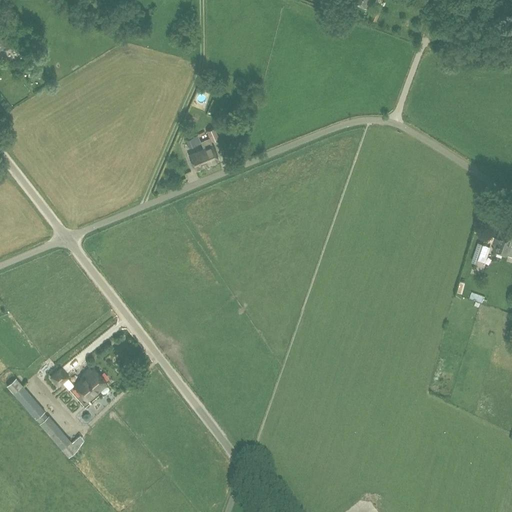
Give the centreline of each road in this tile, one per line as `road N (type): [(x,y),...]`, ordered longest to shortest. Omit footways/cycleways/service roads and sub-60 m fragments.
road 1 (unclassified): [(511,197),(404,126),(369,119),(64,237)]
road 2 (unclassified): [(244,467),(64,237)]
road 3 (track): [(395,122),(439,0)]
